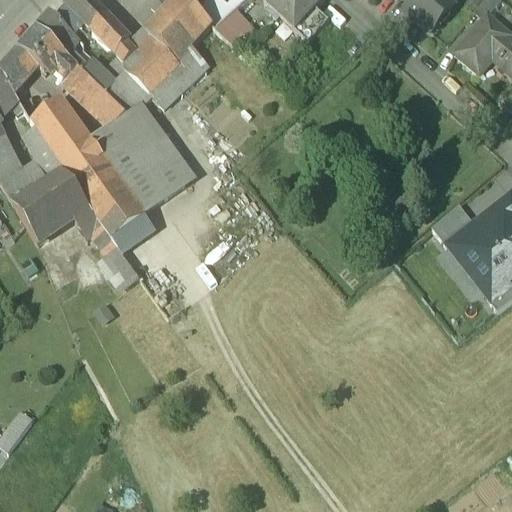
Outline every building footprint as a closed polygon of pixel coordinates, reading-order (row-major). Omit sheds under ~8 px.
[(106,21),(85,0),(78,0),(57,25),(74,42),(81,36),(87,41),(90,38),(106,21)] [(146,36),(145,37),(160,52),(177,71),(187,59),(212,31),(200,19),(181,0),(177,0),(171,7),(156,24),(146,36)] [(234,0),(227,8),(219,0),(216,0),(200,19),(212,31),(216,35),(236,15),(251,0),(234,0)] [(316,0),(272,0),(264,9),(273,16),(271,19),(275,23),(277,21),(293,36),(314,13),(322,5),(316,0)] [(439,0),(420,0),(408,14),(434,36),(454,12),(439,0)] [(314,13),(293,36),(306,47),(326,25),(314,13)] [(236,15),(216,35),(235,55),(255,36),(236,15)] [(74,42),(57,25),(51,18),(36,34),(66,63),(71,57),(79,48),(74,42)] [(130,46),(106,21),(90,38),(105,52),(116,61),(126,50),(130,46)] [(511,44),(487,23),(455,60),(480,82),(495,63),(511,77),(511,44)] [(66,63),(36,34),(7,67),(27,85),(37,74),(45,81),(51,74),(65,87),(77,74),(66,63)] [(134,59),(126,50),(116,61),(123,70),(134,59)] [(160,52),(130,84),(150,102),(180,73),(177,71),(160,52)] [(87,73),(71,57),(66,63),(77,74),(82,78),(87,73)] [(180,73),(150,102),(164,117),(204,77),(187,59),(177,71),(180,73)] [(27,85),(7,67),(0,74),(0,78),(13,100),(23,89),(27,85)] [(116,89),(93,67),(87,73),(82,78),(105,100),(116,89)] [(65,87),(61,91),(107,136),(127,121),(105,100),(82,78),(77,74),(65,87)] [(13,100),(0,78),(0,123),(14,110),(17,106),(13,100)] [(116,89),(105,100),(127,121),(143,111),(144,113),(152,105),(150,102),(130,84),(125,80),(116,89)] [(23,89),(13,100),(17,106),(20,111),(31,104),(23,89)] [(80,131),(59,108),(31,128),(35,136),(49,157),(63,177),(71,188),(104,165),(91,146),(80,131)] [(107,136),(91,146),(104,165),(144,223),(196,187),(144,113),(143,111),(127,121),(107,136)] [(35,136),(23,144),(37,165),(49,157),(35,136)] [(4,156),(0,157),(0,190),(15,179),(4,156)] [(49,157),(37,165),(51,186),(63,177),(49,157)] [(104,165),(71,188),(90,215),(102,233),(111,245),(144,223),(104,165)] [(15,179),(0,190),(5,199),(27,184),(21,175),(15,179)] [(35,197),(14,214),(26,234),(38,251),(74,226),(90,215),(71,188),(63,177),(51,186),(35,197)] [(27,184),(5,199),(14,214),(35,197),(27,184)] [(448,251),(470,279),(511,245),(511,203),(510,201),(473,231),(448,251)] [(448,251),(473,231),(459,213),(433,233),(448,251)] [(90,215),(74,226),(87,245),(91,242),(90,241),(102,233),(90,215)] [(102,233),(90,241),(91,242),(105,262),(117,254),(111,245),(102,233)] [(511,245),(470,279),(493,307),(511,292),(511,245)] [(99,276),(119,305),(140,290),(120,261),(99,276)] [(511,306),(511,292),(493,307),(490,309),(497,318),(511,306)]
